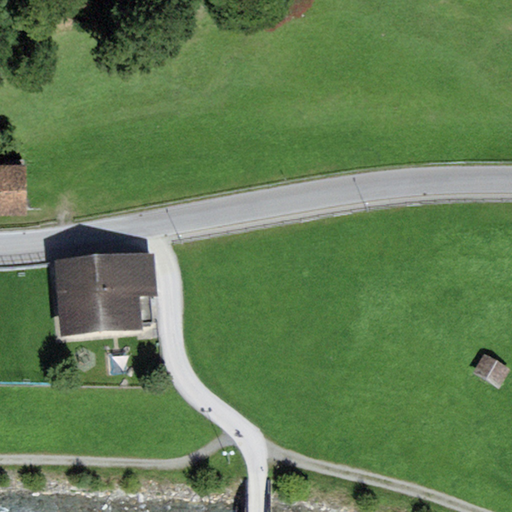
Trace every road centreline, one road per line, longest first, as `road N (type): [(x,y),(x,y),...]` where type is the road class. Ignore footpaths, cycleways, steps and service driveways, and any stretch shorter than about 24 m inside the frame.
road 1 (tertiary): [(0,245),(348,187),(511,177)]
road 2 (track): [(0,461),(181,462),(230,437),(246,438)]
road 3 (track): [(246,438),(473,511)]
